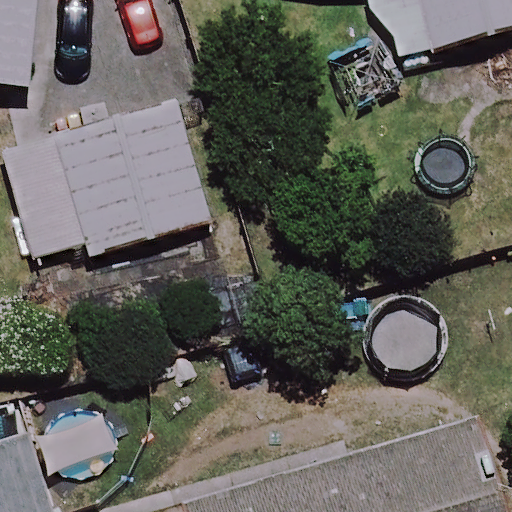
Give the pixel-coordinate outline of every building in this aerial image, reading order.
[(31,0),(0,0),(0,94),(22,97),(31,0)] [(511,0),(368,0),(385,69),(511,36),(511,0)] [(205,231),(173,112),(0,157),(0,169),(28,278),(205,231)] [(500,511),(478,432),(493,427),(479,370),(387,394),(403,453),(195,511),(500,511)] [(42,511),(26,450),(0,457),(0,511),(42,511)]
